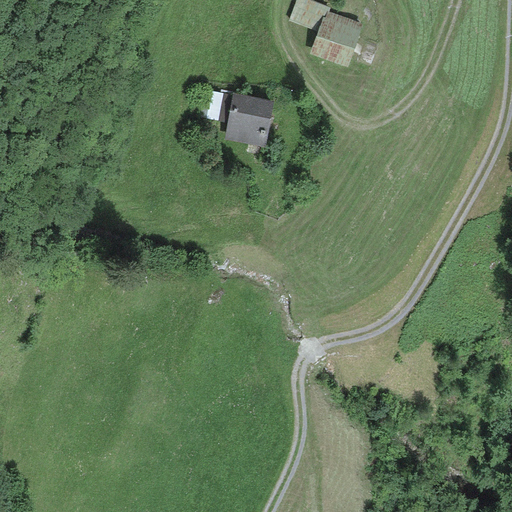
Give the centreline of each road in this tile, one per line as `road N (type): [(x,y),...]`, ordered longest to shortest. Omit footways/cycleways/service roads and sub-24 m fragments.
road 1 (track): [(269,511),(299,439),(300,361),(314,348),(387,322),(420,284),(491,155),(511,72)]
road 2 (track): [(455,0),(422,82),(372,124),(341,117),(323,96),(298,62),(280,0)]
